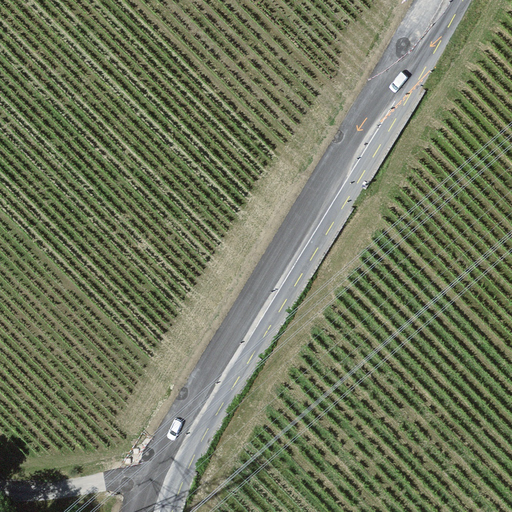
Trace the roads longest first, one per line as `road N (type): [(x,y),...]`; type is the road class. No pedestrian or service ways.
road 1 (secondary): [(452,0),(165,486)]
road 2 (residential): [(0,484),(165,486)]
